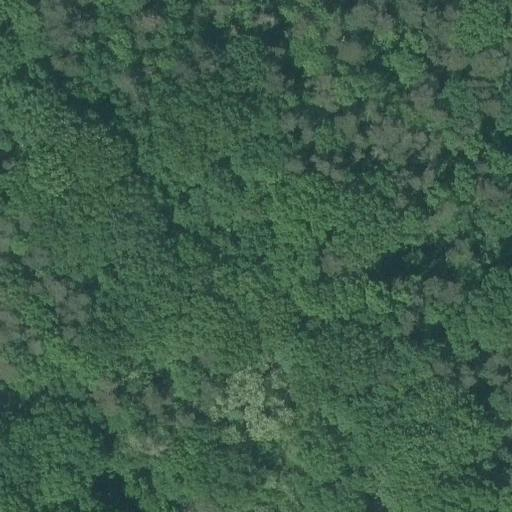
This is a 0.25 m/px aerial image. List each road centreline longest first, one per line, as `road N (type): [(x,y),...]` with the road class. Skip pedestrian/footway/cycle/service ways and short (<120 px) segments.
road 1 (unclassified): [(377,511),(288,380),(119,211),(0,122)]
road 2 (track): [(288,380),(310,354),(314,317),(249,111),(199,0)]
